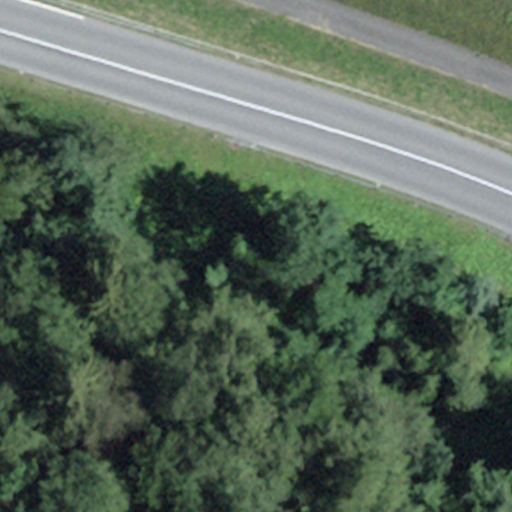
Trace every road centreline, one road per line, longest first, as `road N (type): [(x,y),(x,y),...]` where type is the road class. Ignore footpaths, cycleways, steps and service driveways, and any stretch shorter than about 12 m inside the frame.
road 1 (secondary): [(0,31),(299,123),(511,201)]
road 2 (track): [(511,75),(291,0)]
